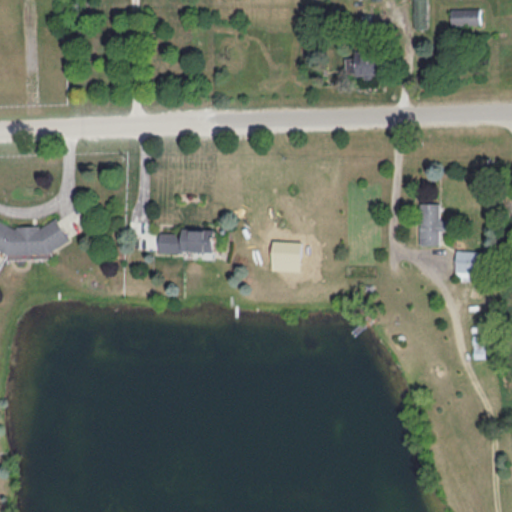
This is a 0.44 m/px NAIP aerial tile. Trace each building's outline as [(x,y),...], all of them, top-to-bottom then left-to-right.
[(427,0),(414,0),(415,29),(428,29),(427,0)] [(451,26),(481,26),(481,10),(451,10),(451,26)] [(381,76),(381,51),(355,51),(355,76),(381,76)] [(511,197),(499,197),(499,212),(511,211),(511,197)] [(440,204),(421,204),(421,246),(440,246),(440,204)] [(0,226),(0,252),(64,250),(63,224),(0,226)] [(213,252),(214,230),(182,230),(182,233),(160,233),(160,252),(213,252)] [(492,274),(493,253),(457,251),(456,281),(486,282),(486,274),(492,274)]
